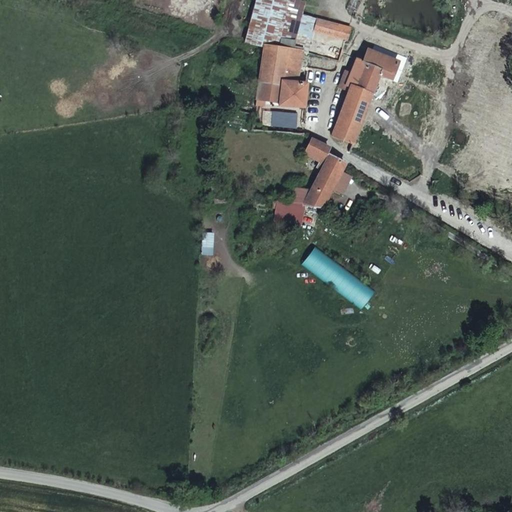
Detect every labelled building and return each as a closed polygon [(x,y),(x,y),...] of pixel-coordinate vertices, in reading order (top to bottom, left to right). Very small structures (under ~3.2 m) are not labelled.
[(261,41),(298,49),(306,9),(307,2),(296,0),(249,0),(243,37),(261,41)] [(261,41),(250,101),(259,103),(260,102),(261,97),(262,92),(274,94),(273,99),(272,104),(274,104),(274,107),(277,108),(278,104),(296,108),(302,84),(299,83),(300,78),(293,77),(298,49),(261,41)] [(367,48),(360,59),(374,67),(376,63),(379,65),(376,75),(388,80),(396,63),(367,48)] [(329,130),(350,139),(350,137),(354,128),(376,75),(379,65),(376,63),(374,67),(360,59),(355,55),(349,69),(343,67),(340,75),(339,80),(348,84),(329,130)] [(335,173),(341,160),(322,151),(324,146),(305,136),(294,162),(315,172),(301,201),(319,204),(335,173)] [(295,210),(296,201),(279,198),(278,207),(295,210)]
